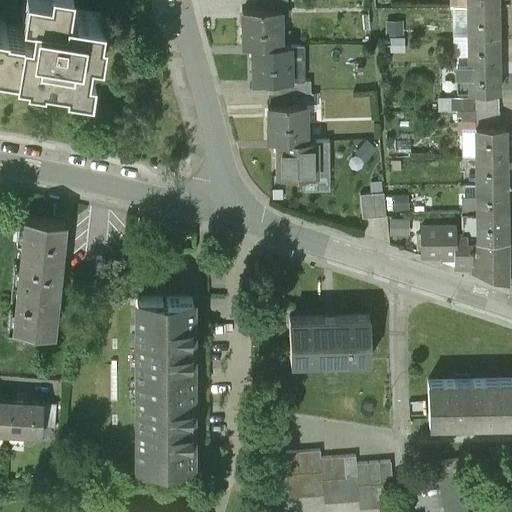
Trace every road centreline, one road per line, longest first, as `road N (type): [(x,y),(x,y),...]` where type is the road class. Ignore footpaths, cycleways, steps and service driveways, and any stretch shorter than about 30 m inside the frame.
road 1 (residential): [(511,305),(218,210)]
road 2 (residential): [(218,210),(0,161)]
road 3 (residential): [(218,210),(216,135),(178,0)]
